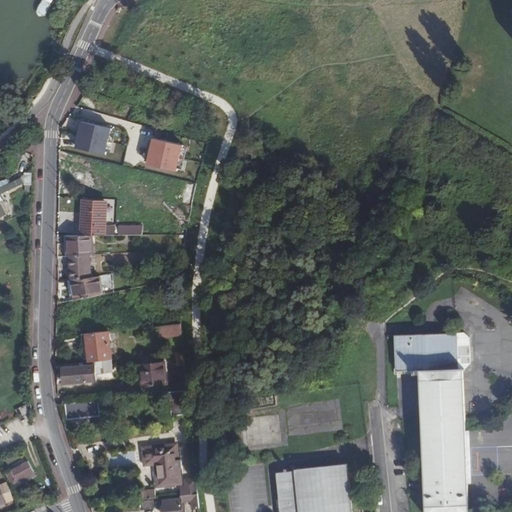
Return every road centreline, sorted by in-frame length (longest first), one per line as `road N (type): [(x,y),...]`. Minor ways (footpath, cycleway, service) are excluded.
road 1 (residential): [(52,425),(43,363),(48,198)]
road 2 (residential): [(48,198),(58,105),(106,0)]
